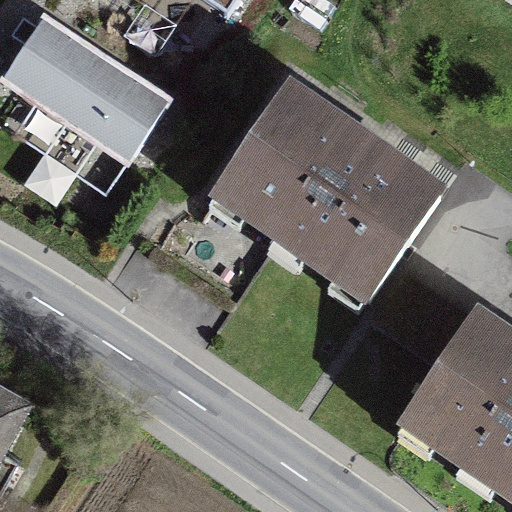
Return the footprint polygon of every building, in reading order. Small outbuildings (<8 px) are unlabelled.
[(197,0),(227,20),(239,0),(197,0)] [(168,107),(43,24),(3,86),(127,169),(168,107)] [(286,95),(215,200),(368,304),(439,200),(286,95)] [(441,372),(475,322),(406,276),(372,325),(441,372)] [(511,347),(475,322),(441,372),(404,426),(511,499),(511,347)] [(0,498),(18,468),(0,457),(0,445),(18,415),(0,404),(0,498)]
